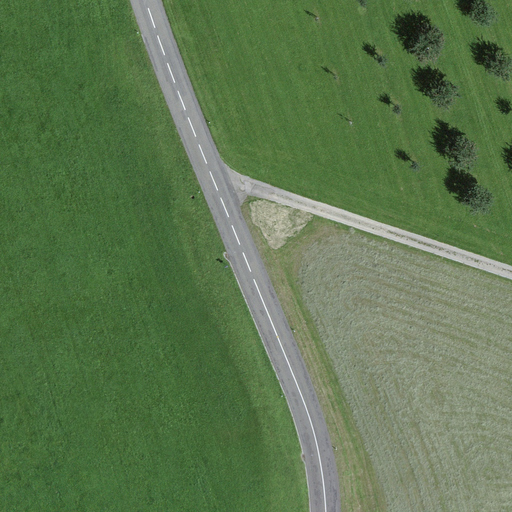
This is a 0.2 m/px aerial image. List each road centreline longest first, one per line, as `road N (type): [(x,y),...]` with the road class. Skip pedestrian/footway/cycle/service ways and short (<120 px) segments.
road 1 (unclassified): [(327,511),(320,453),(299,387),(146,0)]
road 2 (track): [(511,273),(212,178)]
